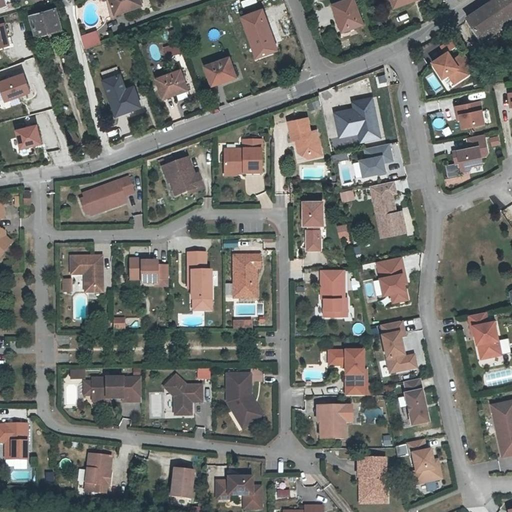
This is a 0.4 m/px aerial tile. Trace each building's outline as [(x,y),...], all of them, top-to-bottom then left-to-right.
[(142,5),(140,0),(110,0),(116,15),(142,5)] [(364,24),(354,0),(349,0),(333,6),(343,32),(364,24)] [(415,0),(391,0),(394,8),(415,0)] [(494,1),(507,22),(511,18),(511,9),(511,8),(511,0),(493,0),(494,1)] [(482,40),(507,22),(494,1),(467,17),(482,40)] [(58,8),(29,15),(36,37),(64,29),(58,8)] [(272,36),(263,9),(242,17),(252,43),(272,36)] [(6,23),(0,24),(0,46),(11,44),(6,23)] [(91,41),(93,46),(101,43),(96,33),(83,38),(85,43),(91,41)] [(164,44),(164,55),(180,54),(179,43),(164,44)] [(461,76),(463,77),(475,69),(464,52),(453,59),(448,51),(432,62),(443,78),(449,74),(452,72),(456,79),(461,76)] [(237,77),(230,58),(206,67),(213,86),(237,77)] [(21,70),(0,77),(0,95),(2,101),(29,90),(21,70)] [(188,90),(181,71),(157,80),(163,99),(188,90)] [(456,79),(452,72),(449,74),(454,83),(463,77),(461,76),(456,79)] [(141,107),(134,88),(109,97),(116,116),(141,107)] [(372,97),(351,100),(352,108),(333,111),(337,138),(359,134),(360,140),(379,137),(372,97)] [(485,124),(480,101),(455,106),(457,115),(460,114),(463,128),(485,124)] [(299,149),(309,156),(313,149),(322,147),(317,128),(312,129),(308,115),(289,120),(293,138),(297,137),(299,137),(300,140),(298,142),(299,149)] [(37,122),(13,126),(16,147),(40,143),(37,122)] [(487,156),(488,153),(485,134),(468,138),(470,148),(453,152),(456,164),(460,163),(462,170),(464,172),(470,170),(472,167),(472,166),(483,163),(482,157),(487,156)] [(226,149),(226,171),(237,171),(245,171),(245,173),(263,173),(263,139),(245,139),(245,149),(226,149)] [(391,143),(364,149),(366,158),(360,159),(364,178),(389,173),(387,163),(395,161),(391,143)] [(323,153),(322,147),(313,149),(309,156),(323,153)] [(193,176),(195,175),(189,158),(164,167),(169,183),(171,182),(176,196),(189,191),(197,188),(193,176)] [(200,174),(195,175),(193,176),(197,188),(189,191),(190,194),(198,191),(205,189),(200,174)] [(85,198),(90,210),(91,215),(127,202),(125,196),(135,192),(130,177),(84,194),(85,198)] [(392,178),(369,183),(379,234),(404,229),(400,210),(394,211),(390,191),(394,190),(392,178)] [(340,201),(354,200),(353,189),(340,190),(340,201)] [(86,212),(90,210),(85,198),(81,199),(86,212)] [(6,201),(0,201),(0,255),(13,242),(2,232),(1,232),(2,231),(3,230),(3,228),(3,227),(2,226),(1,225),(0,224),(0,215),(6,216),(6,201)] [(324,204),(305,204),(305,226),(308,226),(310,226),(310,231),(308,231),(308,251),(320,251),(320,231),(319,231),(319,226),(320,226),(323,226),(324,204)] [(348,235),(345,223),(336,225),(338,237),(348,235)] [(404,270),(400,253),(376,259),(383,292),(391,290),(393,299),(407,296),(402,271),(404,270)] [(201,300),(201,311),(212,311),(212,300),(212,272),(207,272),(207,254),(189,254),(189,272),(193,272),(193,290),(193,300),(201,300)] [(103,257),(72,257),(72,275),(86,275),(86,293),(104,293),(103,257)] [(258,299),(258,285),(255,285),(255,271),(258,271),(262,271),(262,257),(235,257),(235,286),(240,286),(240,300),(258,299)] [(143,259),(131,259),(131,279),(143,279),(143,283),(156,283),(159,283),(159,279),(169,279),(170,279),(170,265),(159,265),(159,262),(143,262),(143,259)] [(344,308),(346,308),(346,300),(344,300),(344,272),(321,272),(321,300),(323,300),(325,300),(325,307),(323,307),(323,318),(342,318),(342,310),(344,308)] [(64,292),(72,292),(72,281),(64,281),(64,292)] [(193,311),(201,311),(201,300),(193,300),(193,311)] [(496,322),(490,323),(487,312),(470,315),(474,335),(477,334),(479,344),(482,343),(485,358),(503,354),(496,322)] [(112,329),(124,329),(124,316),(112,317),(112,329)] [(231,319),(232,329),(252,328),(251,318),(231,319)] [(382,326),(384,337),(383,337),(391,374),(408,370),(410,367),(409,360),(406,358),(401,337),(406,336),(403,321),(382,326)] [(345,366),(345,370),(346,398),(357,398),(363,398),(363,353),(329,353),(329,368),(342,368),(342,366),(345,366)] [(408,370),(417,368),(415,356),(406,358),(409,360),(410,367),(408,370)] [(211,378),(211,368),(196,368),(196,378),(211,378)] [(85,371),(70,371),(70,381),(85,381),(85,371)] [(243,431),(266,417),(253,395),(253,373),(226,373),(227,405),(243,431)] [(173,399),(174,414),(191,414),(191,404),(201,404),(201,387),(186,387),(175,377),(163,389),(173,399)] [(92,400),(108,400),(122,400),(122,404),(131,404),(131,379),(92,379),(92,382),(92,397),(92,400)] [(141,379),(131,379),(131,404),(141,404),(141,379)] [(429,423),(420,379),(405,382),(408,394),(406,395),(413,426),(429,423)] [(84,397),(92,397),(92,382),(84,382),(84,397)] [(511,400),(492,405),(495,418),(505,416),(506,423),(497,425),(504,457),(511,455),(511,400)] [(342,441),(342,425),(342,409),(321,408),(321,424),(318,424),(318,441),(342,441)] [(505,416),(495,418),(497,425),(506,423),(505,416)] [(26,460),(26,450),(23,448),(23,444),(26,444),(26,424),(4,424),(4,425),(0,425),(0,442),(4,442),(4,455),(13,455),(13,459),(26,460)] [(424,440),(407,443),(409,455),(413,455),(417,472),(420,472),(422,483),(443,479),(440,467),(435,468),(432,450),(427,451),(424,440)] [(107,471),(109,472),(111,457),(88,455),(84,492),(104,494),(105,486),(107,471)] [(354,481),(356,481),(363,481),(362,501),(381,502),(382,462),(354,462),(354,481)] [(170,493),(190,495),(193,468),(172,466),(170,493)] [(253,477),(229,477),(229,480),(217,480),(217,499),(230,499),(229,495),(244,495),(253,495),(253,486),(253,477)] [(363,481),(356,481),(355,507),(381,507),(381,502),(362,501),(363,481)] [(262,486),(253,486),(253,495),(244,495),(244,501),(251,501),(251,508),(262,508),(262,486)] [(289,498),(289,489),(276,489),(276,498),(289,498)]
